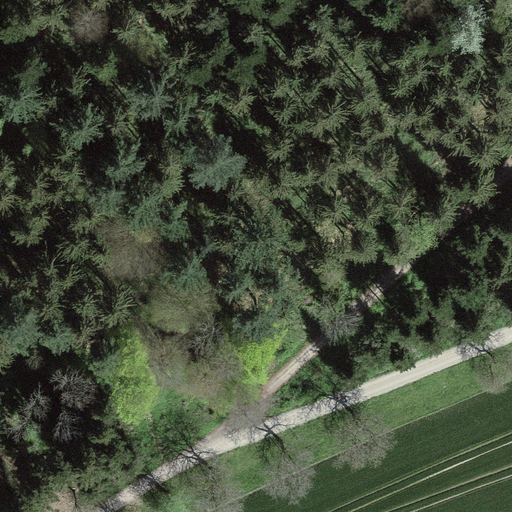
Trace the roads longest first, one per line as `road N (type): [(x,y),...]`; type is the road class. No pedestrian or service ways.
road 1 (track): [(511,162),(216,443)]
road 2 (track): [(511,330),(216,443)]
road 3 (track): [(216,443),(110,511)]
